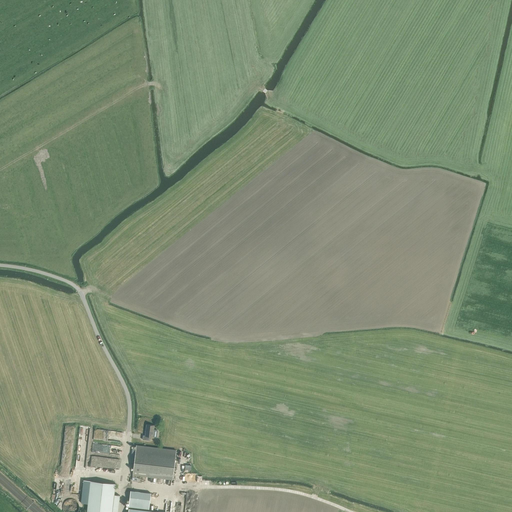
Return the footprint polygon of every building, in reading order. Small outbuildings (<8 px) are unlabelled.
[(157,430),(153,430),(154,425),(147,424),(145,435),(143,435),(143,439),(150,440),(150,436),(153,437),(156,437),(157,430)] [(172,479),(173,475),(175,453),(135,448),(132,477),(137,477),(137,475),(172,479)] [(91,465),(118,468),(119,458),(92,456),(91,465)] [(86,511),(111,511),(112,511),(118,511),(120,496),(114,496),(115,483),(91,480),(88,504),(86,511)] [(148,510),(150,493),(130,491),(128,508),(148,510)] [(78,505),(78,503),(77,502),(77,501),(76,500),(75,499),(74,498),(73,498),(72,498),(70,498),(69,498),(68,498),(67,499),(66,500),(65,501),(65,503),(64,504),(65,506),(65,507),(65,508),(66,509),(67,510),(68,511),(70,511),(71,511),(72,511),(74,511),(75,510),(76,509),(77,509),(77,507),(78,506),(78,505)]
